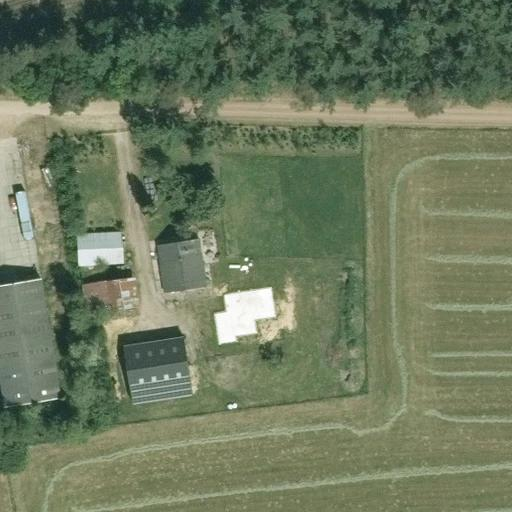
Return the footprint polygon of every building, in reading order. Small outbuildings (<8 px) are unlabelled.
[(81,198),(82,214),(96,213),(96,197),(81,198)] [(123,263),(121,234),(76,237),(78,265),(123,263)] [(156,246),(164,294),(205,287),(198,239),(156,246)] [(81,286),(86,316),(138,308),(135,277),(81,286)] [(41,278),(0,284),(0,379),(5,408),(60,399),(41,278)] [(227,313),(215,315),(219,346),(237,344),(237,339),(258,336),(256,322),(277,320),(273,289),(272,289),(252,292),(252,291),(252,292),(241,293),(240,293),(224,295),(227,313)] [(184,338),(124,347),(133,403),(193,394),(184,338)]
